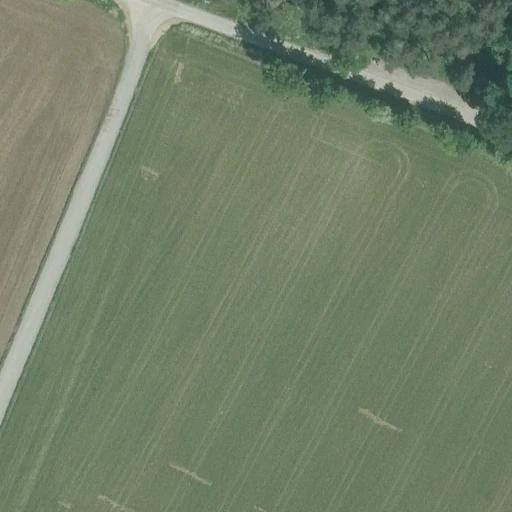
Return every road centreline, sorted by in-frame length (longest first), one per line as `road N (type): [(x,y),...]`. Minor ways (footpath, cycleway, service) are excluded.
road 1 (track): [(0,395),(157,3)]
road 2 (unclassified): [(148,0),(511,134)]
